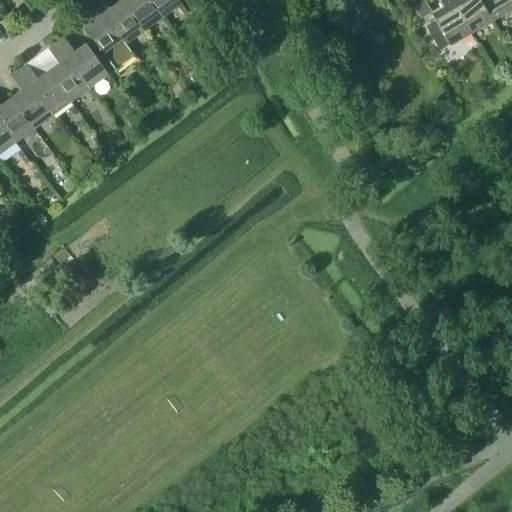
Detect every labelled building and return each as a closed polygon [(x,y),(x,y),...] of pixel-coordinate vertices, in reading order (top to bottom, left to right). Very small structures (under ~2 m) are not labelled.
[(125,45),(92,0),(91,0),(84,5),(95,20),(83,28),(115,71),(134,58),(124,45),(125,45)] [(92,0),(125,45),(143,31),(121,1),(110,8),(104,0),(92,0)] [(121,0),(121,1),(143,31),(162,17),(148,0),(121,0)] [(148,0),(162,17),(181,4),(178,0),(148,0)] [(413,6),(420,19),(431,13),(424,0),(413,6)] [(449,45),(470,33),(450,0),(439,0),(445,9),(432,16),(435,22),(425,28),(439,51),(449,45)] [(450,0),(470,33),(491,20),(478,0),(450,0)] [(511,0),(478,0),(491,20),(511,8),(511,0)] [(56,44),(89,88),(108,74),(85,44),(74,52),(64,38),(56,44)] [(48,72),(70,102),(89,88),(56,44),(48,49),(58,64),(48,72)] [(19,71),(52,115),(70,102),(48,72),(37,79),(27,65),(19,71)] [(11,98),(34,129),(52,115),(19,71),(11,76),(22,91),(11,98)] [(0,105),(0,121),(15,142),(34,129),(11,98),(1,106),(0,105)] [(0,153),(15,142),(0,121),(0,153)]
